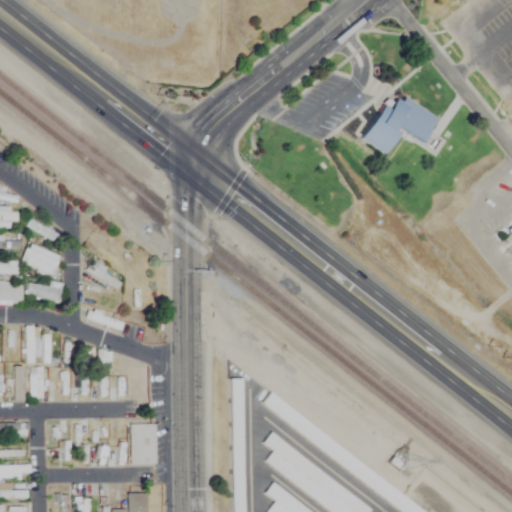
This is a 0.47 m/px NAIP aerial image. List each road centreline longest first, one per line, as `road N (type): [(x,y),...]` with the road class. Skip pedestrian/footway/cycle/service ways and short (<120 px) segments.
road 1 (primary): [(0,14),(429,349)]
road 2 (secondary): [(188,511),(181,237),(189,161)]
road 3 (residential): [(189,161),(231,106),(365,0)]
road 4 (residential): [(386,0),(511,154)]
road 5 (residential): [(0,313),(39,315),(184,366)]
road 6 (residential): [(0,175),(70,224),(70,327)]
road 7 (residential): [(37,475),(187,474)]
road 8 (residential): [(0,411),(120,411)]
